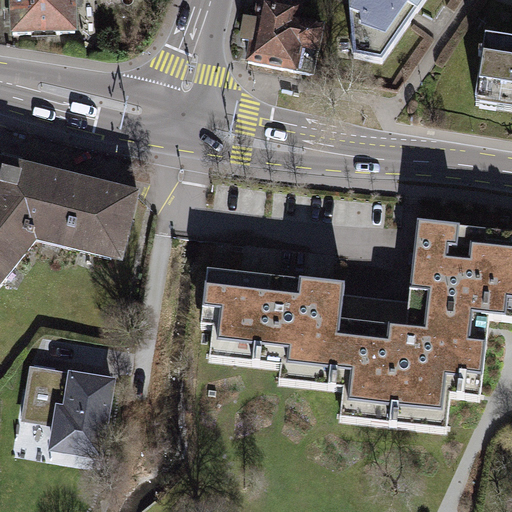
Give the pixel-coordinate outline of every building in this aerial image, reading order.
[(76,0),(2,0),(4,41),(77,39),(76,0)] [(302,9),(257,0),(255,0),(251,21),(239,18),(234,43),(246,45),(242,66),(297,76),(302,52),(320,56),(325,31),(298,26),(302,9)] [(432,0),(349,0),(355,66),(384,70),(432,2),(432,0)] [(473,109),(511,115),(511,48),(483,44),(473,109)] [(0,292),(36,246),(127,269),(139,196),(0,160),(0,292)] [(511,237),(418,227),(408,310),(490,320),(511,322),(511,237)] [(490,320),(408,310),(406,332),(341,324),(345,289),(208,273),(201,329),(213,331),(210,362),(282,370),(280,385),(344,393),(341,422),(446,434),(450,399),(480,402),(490,320)] [(50,340),(48,355),(79,359),(81,344),(50,340)] [(112,385),(32,372),(24,421),(56,426),(53,445),(76,449),(75,455),(99,459),(112,385)]
